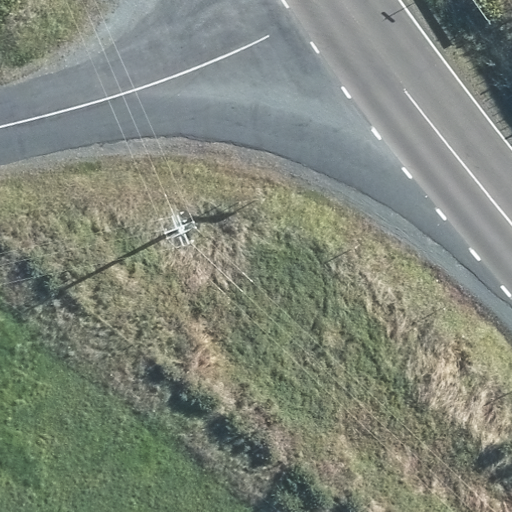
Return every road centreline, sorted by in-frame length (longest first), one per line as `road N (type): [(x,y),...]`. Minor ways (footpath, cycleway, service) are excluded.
road 1 (unclassified): [(0,128),(155,83),(258,41),(326,0)]
road 2 (tertiary): [(338,0),(511,224)]
